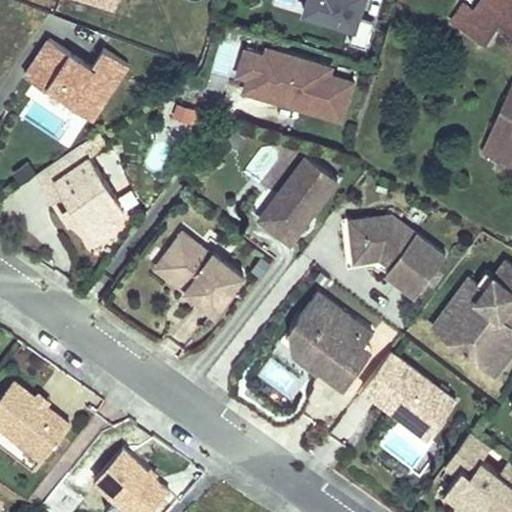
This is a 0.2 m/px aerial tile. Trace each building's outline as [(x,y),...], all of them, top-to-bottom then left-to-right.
[(307,0),(304,13),(358,27),(365,0),(307,0)] [(511,29),(511,0),(508,0),(498,16),(479,4),(463,28),(484,42),(500,18),(511,29)] [(508,0),(481,0),(479,4),(498,16),(508,0)] [(27,73),(48,86),(51,82),(76,99),(73,103),(94,117),(130,64),(106,48),(94,66),(51,37),(27,73)] [(345,119),(356,78),(334,72),(337,63),(248,41),(235,91),(345,119)] [(51,82),(48,86),(73,103),(76,99),(51,82)] [(511,93),(510,92),(488,142),(501,148),(498,156),(511,163),(511,93)] [(192,121),(196,106),(177,100),(172,115),(192,121)] [(122,203),(83,142),(38,172),(55,199),(65,192),(88,229),(106,233),(117,225),(122,203)] [(292,239),(337,178),(305,154),(278,190),(283,193),(264,218),(292,239)] [(417,292),(447,253),(393,212),(351,217),(355,258),(380,255),(391,263),(387,269),(417,292)] [(95,239),(106,233),(88,229),(95,239)] [(217,310),(245,273),(214,250),(213,252),(183,229),(166,251),(172,255),(174,268),(170,274),(188,288),(192,283),(205,293),(201,298),(217,310)] [(170,274),(174,268),(172,255),(166,251),(156,264),(170,274)] [(511,266),(506,262),(495,276),(485,289),(477,283),(470,277),(457,294),(463,298),(464,305),(442,333),(495,374),(511,352),(511,334),(511,335),(510,324),(511,321),(511,266)] [(485,289),(495,276),(487,270),(477,283),(485,289)] [(201,298),(205,293),(192,283),(188,288),(201,298)] [(365,342),(374,331),(319,289),(301,313),(317,326),(304,342),(318,354),(320,364),(347,384),(368,356),(360,350),(365,342)] [(442,333),(464,305),(463,298),(457,294),(432,326),(442,333)] [(299,348),(320,364),(318,354),(304,342),(317,326),(301,313),(295,320),(299,348)] [(368,356),(374,348),(365,342),(360,350),(368,356)] [(443,418),(457,400),(391,350),(363,385),(418,427),(431,409),(443,418)] [(0,423),(43,457),(70,422),(14,377),(0,394),(0,423)] [(511,511),(511,461),(510,460),(501,472),(483,459),(492,446),(472,430),(445,464),(457,474),(445,489),(459,499),(475,511),(511,511)] [(132,511),(147,511),(170,488),(123,446),(95,478),(132,511)] [(51,507),(59,511),(71,511),(80,496),(62,486),(51,507)] [(450,511),(475,511),(459,499),(450,511)]
